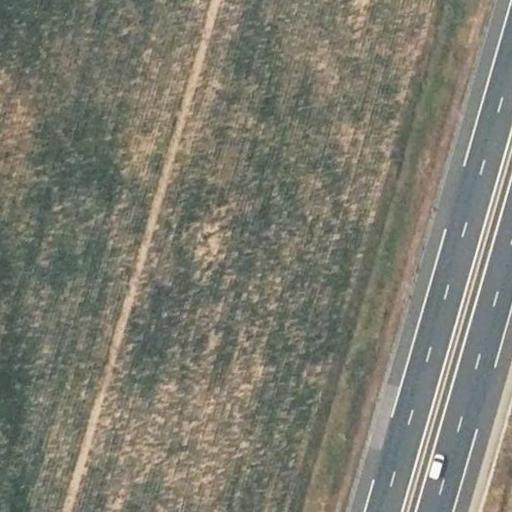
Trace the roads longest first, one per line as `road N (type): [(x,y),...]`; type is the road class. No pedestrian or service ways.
road 1 (motorway): [(511,61),(382,511)]
road 2 (motorway): [(436,511),(511,250)]
